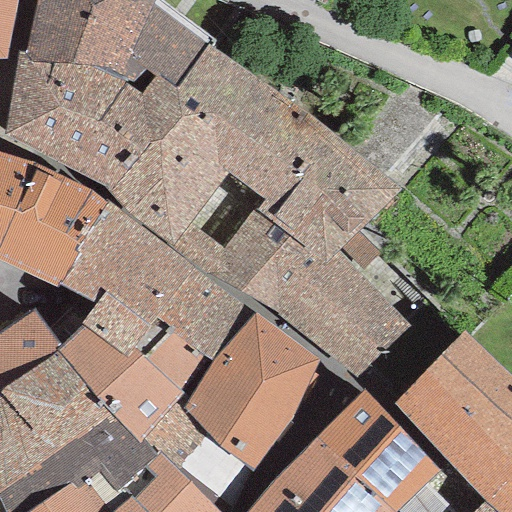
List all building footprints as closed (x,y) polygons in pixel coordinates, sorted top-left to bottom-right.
[(0,0),(0,59),(3,60),(15,0),(0,0)] [(35,0),(25,52),(115,81),(151,0),(35,0)] [(212,41),(159,0),(151,0),(115,81),(138,94),(153,77),(169,91),(207,46),(212,41)] [(400,191),(207,46),(169,91),(187,107),(163,131),(228,174),(262,196),(255,211),(302,249),(314,240),(332,256),(400,191)] [(2,137),(107,191),(163,131),(187,107),(169,91),(153,77),(138,94),(115,81),(25,52),(17,52),(2,137)] [(228,174),(163,131),(107,191),(128,212),(171,247),(207,273),(226,249),(188,224),(228,174)] [(0,262),(56,289),(58,285),(106,204),(71,181),(25,160),(0,152),(0,262)] [(94,303),(81,324),(126,357),(133,349),(143,358),(169,329),(155,319),(191,269),(106,204),(58,285),(94,303)] [(354,379),(408,323),(332,256),(314,240),(302,249),(255,211),(226,249),(207,273),(268,309),(354,379)] [(241,306),(191,269),(155,319),(202,354),(210,360),(241,306)] [(32,311),(0,332),(0,507),(2,511),(29,511),(70,484),(75,491),(97,470),(117,491),(155,458),(141,439),(136,444),(56,352),(60,347),(32,311)] [(318,365),(253,314),(219,352),(179,411),(242,465),(250,472),(291,420),(318,365)] [(126,357),(81,324),(60,347),(56,352),(136,444),(141,439),(173,403),(180,395),(176,389),(202,354),(169,329),(143,358),(133,349),(126,357)] [(511,511),(511,380),(462,331),(389,405),(486,500),(474,511),(511,511)] [(395,511),(437,470),(362,391),(279,476),(248,511),(395,511)] [(209,507),(242,465),(179,411),(173,403),(141,439),(155,458),(209,507)] [(214,511),(209,507),(155,458),(117,491),(97,470),(75,491),(70,484),(29,511),(214,511)]
